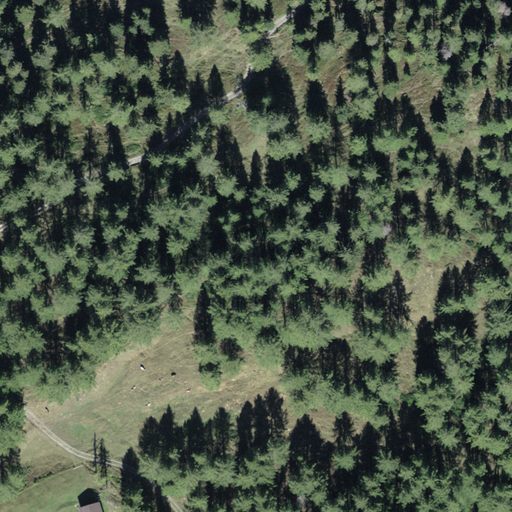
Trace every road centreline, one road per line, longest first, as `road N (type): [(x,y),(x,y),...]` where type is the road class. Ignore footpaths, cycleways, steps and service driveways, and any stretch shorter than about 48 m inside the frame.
road 1 (track): [(0,230),(62,188),(200,117),(306,0)]
road 2 (track): [(178,511),(126,467),(68,448),(18,407),(0,410)]
